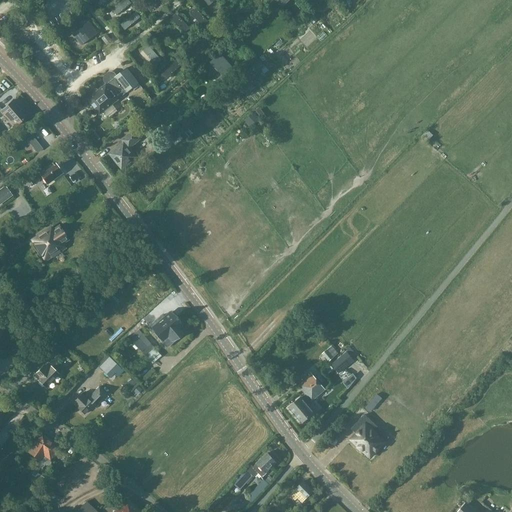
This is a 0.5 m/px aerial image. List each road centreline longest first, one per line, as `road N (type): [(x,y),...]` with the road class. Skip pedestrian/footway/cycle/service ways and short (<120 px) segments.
road 1 (tertiary): [(301,454),(195,304),(0,61)]
road 2 (residential): [(0,392),(160,511)]
